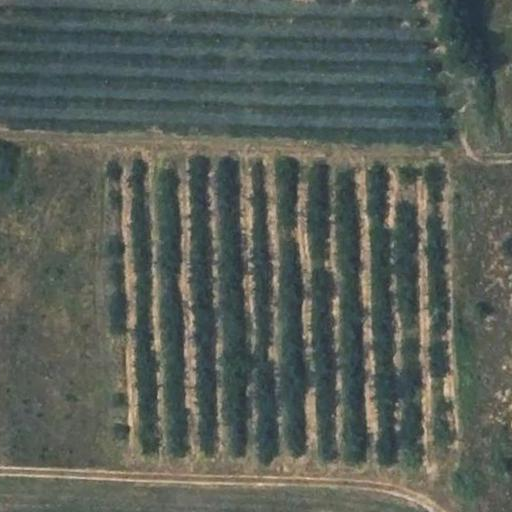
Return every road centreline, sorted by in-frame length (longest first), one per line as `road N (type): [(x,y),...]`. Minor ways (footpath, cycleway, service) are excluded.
road 1 (track): [(511,154),(0,139)]
road 2 (track): [(431,511),(389,491),(0,472)]
